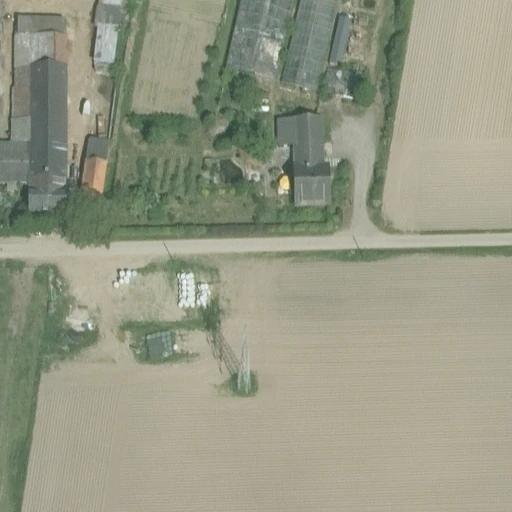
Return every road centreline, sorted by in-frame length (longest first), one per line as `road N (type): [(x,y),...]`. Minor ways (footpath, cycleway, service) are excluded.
road 1 (track): [(511,238),(0,255)]
road 2 (track): [(59,253),(70,212),(86,0)]
